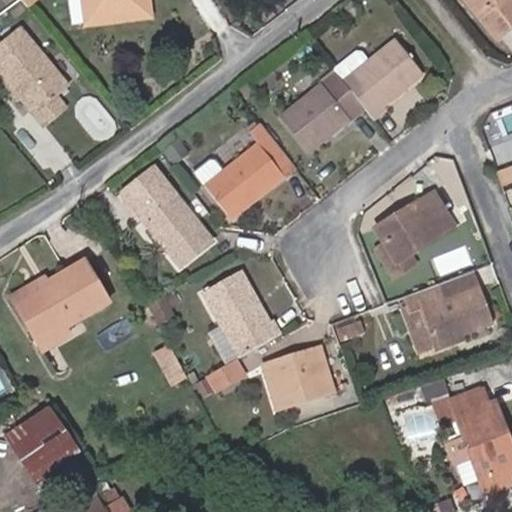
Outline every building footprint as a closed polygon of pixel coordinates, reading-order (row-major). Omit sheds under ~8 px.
[(68,0),(71,25),(86,23),(85,12),(121,8),(122,19),(149,16),(147,0),(68,0)] [(511,0),(465,0),(495,38),(511,25),(511,0)] [(85,12),(86,23),(86,24),(122,19),(121,8),(85,12)] [(20,30),(0,47),(0,73),(45,128),(65,110),(54,95),(66,85),(20,30)] [(363,108),(371,118),(384,108),(381,104),(421,73),(396,42),(368,64),(361,54),(356,55),(334,72),(337,75),(344,84),(363,108)] [(308,150),(363,108),(344,84),(337,75),(283,118),(308,150)] [(247,83),(238,89),(246,99),(254,94),(247,83)] [(258,145),(206,185),(232,218),(295,168),(261,126),(250,135),(258,145)] [(178,142),(165,152),(174,163),(186,153),(178,142)] [(511,163),(498,169),(504,187),(511,184),(511,163)] [(155,168),(121,194),(141,220),(146,216),(165,240),(160,244),(178,268),(212,241),(155,168)] [(442,189),(433,195),(453,226),(461,221),(442,189)] [(433,195),(378,229),(397,261),(410,253),(453,226),(433,195)] [(146,216),(141,220),(160,244),(165,240),(146,216)] [(397,261),(378,229),(365,237),(391,281),(418,265),(410,253),(397,261)] [(48,286),(15,306),(35,340),(63,324),(65,329),(108,304),(83,260),(46,282),(48,286)] [(241,271),(201,293),(221,328),(237,356),(238,359),(281,334),(273,320),(269,322),(241,271)] [(445,281),(451,297),(479,287),(473,271),(445,281)] [(43,278),(10,297),(15,306),(48,286),(46,282),(43,278)] [(445,281),(402,298),(409,314),(419,311),(435,352),(465,341),(464,337),(493,325),(479,287),(451,297),(445,281)] [(174,291),(164,296),(172,309),(176,307),(175,305),(179,303),(174,291)] [(164,295),(147,304),(156,323),(173,313),(174,313),(172,309),(164,296),(164,295)] [(173,313),(156,323),(158,327),(175,318),(173,313)] [(336,330),(340,340),(363,333),(359,322),(336,330)] [(35,340),(42,353),(69,337),(65,329),(63,324),(35,340)] [(237,356),(221,328),(210,335),(224,360),(228,360),(237,356)] [(155,352),(161,364),(172,358),(166,346),(155,352)] [(319,349),(264,366),(277,409),(332,391),(319,349)] [(172,358),(161,364),(171,383),(182,378),(172,358)] [(234,361),(205,377),(206,378),(215,393),(215,394),(244,377),(234,361)] [(215,393),(206,378),(194,384),(202,399),(215,393)] [(484,388),(448,401),(462,437),(471,461),(484,495),(511,485),(511,467),(498,433),(505,430),(494,400),(489,402),(484,388)] [(6,437),(17,453),(57,424),(47,409),(6,437)] [(57,424),(17,453),(29,471),(71,443),(57,424)] [(498,433),(511,467),(511,447),(505,430),(498,433)] [(452,467),(471,461),(462,437),(444,443),(452,467)] [(71,443),(29,471),(35,481),(77,452),(71,443)]
